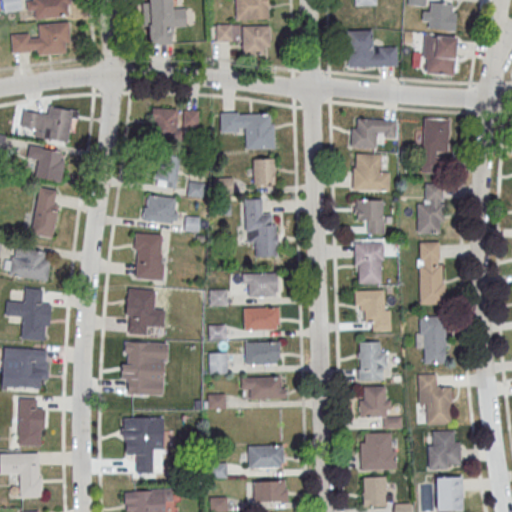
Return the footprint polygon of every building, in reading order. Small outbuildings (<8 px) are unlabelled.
[(1,0),(2,12),(20,9),(19,0),(1,0)] [(67,0),(26,0),(27,17),(68,16),(67,0)] [(185,26),(184,7),(170,8),(170,0),(147,0),(148,44),(171,44),(171,26),(185,26)] [(267,19),(266,0),(233,0),(234,19),(267,19)] [(422,28),(454,28),(454,2),(429,2),(429,9),(422,9),(422,28)] [(70,52),(68,21),(37,23),(37,34),(10,35),(11,55),(70,52)] [(230,24),(216,24),(216,40),(230,40),(230,24)] [(269,25),(241,25),(241,54),(269,54),(269,25)] [(372,30),(345,30),(346,67),(397,66),(396,46),(372,46),(372,30)] [(421,72),(454,74),(456,36),(423,34),(421,72)] [(72,110),(48,106),(46,115),(23,111),(20,125),(43,129),(41,137),(67,142),(72,110)] [(152,139),(175,139),(175,108),(152,108),(152,139)] [(197,110),(183,110),(183,126),(197,126),(197,110)] [(243,148),(273,148),(273,112),(219,112),(219,132),(243,132),(243,148)] [(421,172),(445,173),(447,118),(423,117),(421,172)] [(375,147),(375,138),(395,138),(396,119),(351,118),(350,147),(375,147)] [(59,181),(64,151),(29,145),(27,157),(37,159),(34,177),(59,181)] [(389,191),(389,170),(380,170),(380,153),(352,153),(352,190),(389,191)] [(177,185),(177,154),(153,154),(153,185),(177,185)] [(274,158),(251,158),(251,184),(274,184),(274,158)] [(202,181),(187,181),(187,195),(202,195),(202,181)] [(416,233),(441,233),(441,184),(424,184),(424,201),(416,201),(416,233)] [(39,187),(30,234),(52,238),(58,205),(53,204),(55,191),(39,187)] [(142,221),(175,222),(176,197),(144,195),(142,221)] [(244,198),(261,198),(261,213),(271,213),(271,224),(275,224),(276,256),(255,257),(254,242),(248,242),(247,231),(245,231),(244,198)] [(351,199),(351,220),(365,220),(365,234),(383,234),(383,199),(351,199)] [(184,231),(198,231),(198,216),(184,216),(184,231)] [(134,233),(161,235),(160,254),(162,254),(161,263),(163,263),(162,280),(134,277),(137,250),(133,250),(134,233)] [(442,241),(418,241),(418,303),(442,303),(442,241)] [(381,283),(381,242),(354,242),(354,283),(381,283)] [(50,253),(12,247),(8,274),(45,280),(50,253)] [(247,275),(280,274),(281,295),(248,296),(247,275)] [(24,288),(42,289),(41,303),(51,304),(49,327),(44,326),(43,341),(21,339),(23,317),(5,316),(6,301),(23,303),(24,288)] [(127,288),(154,290),(152,320),(146,320),(145,335),(127,334),(129,306),(125,306),(127,288)] [(226,289),(208,289),(208,305),(226,305),(226,289)] [(354,291),(384,289),(385,310),(390,310),(391,330),(372,331),(372,321),(365,321),(364,310),(360,310),(359,306),(355,306),(354,291)] [(242,308),(276,307),(276,329),(243,330),(242,308)] [(445,362),(445,316),(417,316),(417,348),(422,348),(422,362),(445,362)] [(224,324),(207,324),(207,340),(224,340),(224,324)] [(120,393),(164,395),(166,342),(121,340),(120,393)] [(244,343),(277,342),(278,364),(245,365),(244,343)] [(357,379),(384,379),(384,342),(357,342),(357,379)] [(40,379),(46,380),(48,348),(2,346),(0,382),(0,386),(39,388),(40,379)] [(207,373),(226,373),(226,351),(207,351),(207,373)] [(449,423),(449,385),(436,385),(436,373),(417,373),(417,404),(426,404),(426,423),(449,423)] [(248,378),(281,377),(282,399),(249,400),(248,378)] [(358,401),(364,400),(363,387),(385,386),(386,417),(359,418),(358,401)] [(206,408),(223,408),(223,393),(206,393),(206,408)] [(18,398),(17,445),(40,446),(41,429),(44,429),(44,409),(36,409),(36,399),(18,398)] [(152,473),(152,449),(163,449),(163,416),(122,416),(122,437),(133,437),(133,473),(152,473)] [(458,467),(458,430),(427,430),(427,467),(458,467)] [(359,432),(359,469),(394,469),(394,432),(359,432)] [(247,467),(282,467),(282,445),(247,445),(247,467)] [(0,453),(38,453),(39,477),(41,477),(42,497),(19,497),(19,474),(0,474),(0,453)] [(225,477),(225,462),(207,462),(207,478),(225,477)] [(385,476),(361,476),(361,505),(385,505),(385,476)] [(434,476),(435,509),(461,509),(461,476),(434,476)] [(252,480),(252,501),(286,501),(286,480),(252,480)] [(123,490),(123,511),(135,511),(164,511),(164,502),(171,502),(171,488),(123,490)] [(225,496),(208,496),(208,511),(225,511),(225,496)] [(408,511),(408,502),(392,502),(392,511),(408,511)]
